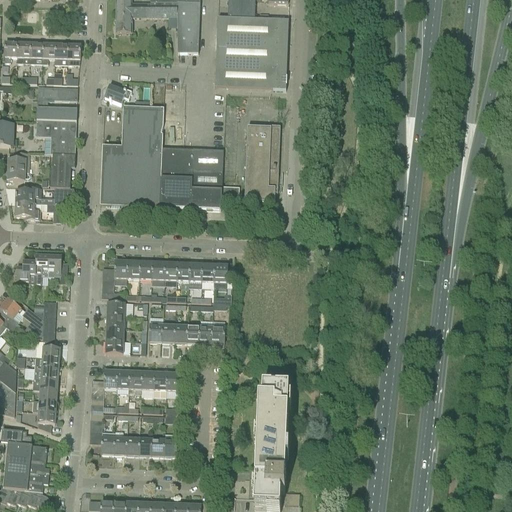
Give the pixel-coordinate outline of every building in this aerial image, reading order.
[(131,21),(146,21),(145,7),(134,7),(134,4),(132,4),(131,0),(115,0),(115,21),(131,21)] [(228,0),(227,21),(254,23),(255,0),(268,0),(268,6),(288,7),(288,0),(289,0),(228,0)] [(151,7),(145,7),(146,21),(169,21),(177,21),(177,6),(151,5),(151,7)] [(200,7),(177,6),(177,31),(177,56),(198,57),(200,7)] [(132,36),(131,21),(115,21),(115,36),(132,36)] [(177,21),(169,21),(169,31),(177,31),(177,21)] [(254,23),(227,21),(217,21),(215,91),(286,94),(288,24),(254,23)] [(5,56),(4,66),(10,66),(11,61),(16,61),(17,61),(18,46),(5,46),(5,56)] [(17,61),(17,67),(23,67),(23,61),(29,61),(30,61),(30,47),(18,46),(17,61)] [(30,61),(29,67),(35,67),(35,62),(40,62),(42,62),(43,47),(30,47),(30,61)] [(54,68),(55,48),(43,47),(42,67),(48,68),(48,62),(54,62),(54,68)] [(55,62),(54,68),(60,68),(67,68),(67,63),(68,48),(55,48),(55,62)] [(67,63),(67,68),(73,69),(73,63),(80,63),(80,48),(68,48),(67,63)] [(66,82),(66,89),(77,89),(78,82),(72,82),(72,77),(66,77),(66,82)] [(112,105),(121,109),(124,101),(128,103),(131,94),(119,90),(118,92),(109,89),(104,102),(109,104),(109,105),(111,106),(112,105)] [(38,91),(37,112),(48,113),(48,111),(48,104),(77,105),(77,104),(78,92),(38,91)] [(107,209),(160,211),(162,151),(163,136),(161,136),(163,129),(164,111),(123,109),(121,149),(104,149),(104,159),(107,159),(107,165),(101,171),(100,192),(102,192),(102,204),(107,209)] [(37,112),(36,123),(76,125),(77,114),(77,112),(48,111),(48,113),(37,112)] [(43,158),(52,158),(75,159),(76,125),(36,123),(35,140),(44,141),(43,158)] [(0,149),(3,149),(10,150),(11,127),(0,126),(0,149)] [(282,188),(282,176),(278,176),(280,130),(270,129),(270,131),(247,130),(244,205),(275,206),(275,196),(277,196),(277,193),(281,193),(282,188)] [(160,211),(191,212),(193,152),(162,151),(160,211)] [(193,152),(191,212),(221,214),(221,204),(222,190),(223,154),(193,152)] [(7,183),(24,184),(29,184),(30,184),(31,183),(32,183),(32,182),(33,181),(33,180),(32,179),(32,178),(32,177),(31,177),(30,176),(29,176),(28,176),(28,157),(13,156),(13,163),(8,163),(7,183)] [(50,191),(54,191),(70,192),(71,171),(69,170),(70,167),(75,168),(75,159),(52,158),(52,159),(54,159),(53,170),(51,170),(50,191)] [(239,190),(222,190),(221,204),(239,204),(239,190)] [(54,193),(53,208),(62,208),(73,209),(74,192),(70,192),(54,191),(54,193)] [(16,201),(16,207),(34,207),(34,202),(40,202),(40,193),(30,193),(30,195),(16,194),(16,195),(16,199),(15,201),(16,201)] [(34,207),(16,207),(15,220),(29,221),(29,223),(39,224),(39,215),(33,214),(34,207)] [(61,215),(53,214),(53,216),(53,226),(61,227),(62,215),(61,215)] [(35,278),(36,259),(36,265),(23,264),(23,271),(16,271),(16,284),(28,284),(28,287),(35,288),(35,287),(35,278)] [(49,259),(36,259),(35,278),(35,287),(42,287),(42,280),(48,281),(49,259)] [(49,259),(48,281),(55,281),(55,279),(60,279),(60,287),(67,288),(68,267),(61,266),(62,260),(49,259)] [(115,264),(114,272),(114,278),(114,282),(127,283),(127,264),(127,265),(115,265),(115,264)] [(128,265),(127,264),(127,283),(139,283),(140,265),(140,266),(128,265)] [(140,265),(139,283),(152,284),(153,265),(152,265),(152,266),(140,266),(140,265)] [(153,265),(152,284),(164,284),(165,266),(164,266),(164,267),(153,266),(153,265)] [(165,266),(164,284),(176,285),(177,266),(177,267),(165,267),(165,266)] [(177,266),(176,285),(189,285),(189,267),(189,268),(177,267),(177,266)] [(189,267),(189,285),(188,291),(201,291),(202,267),(201,267),(201,268),(190,268),(190,267),(189,267)] [(201,291),(213,292),(214,286),(214,268),(214,269),(202,268),(202,267),(201,291)] [(215,268),(214,268),(214,286),(226,286),(226,291),(232,291),(232,279),(227,278),(227,268),(226,268),(226,269),(215,269),(215,268)] [(213,301),(213,308),(215,309),(226,309),(226,301),(213,301)] [(8,302),(0,311),(0,317),(5,321),(14,328),(16,329),(17,327),(18,326),(23,320),(22,319),(18,316),(21,312),(15,308),(8,302)] [(106,319),(124,320),(124,307),(107,307),(107,319),(106,319)] [(17,327),(16,329),(22,334),(22,335),(27,338),(41,341),(43,335),(43,324),(27,311),(24,316),(33,322),(30,325),(24,333),(17,327)] [(106,331),(106,332),(123,333),(124,320),(106,319),(106,320),(107,320),(107,331),(106,331)] [(0,323),(0,338),(1,337),(6,330),(17,339),(22,334),(16,329),(14,328),(5,321),(2,325),(0,323)] [(187,329),(186,347),(186,346),(198,347),(198,348),(199,330),(199,327),(187,326),(187,329)] [(161,346),(162,329),(149,328),(149,346),(149,345),(161,345),(161,346)] [(173,347),(174,347),(174,329),(162,329),(161,346),(162,346),(162,345),(174,346),(173,347)] [(186,347),(187,329),(174,329),(174,347),(174,346),(186,346),(186,347)] [(199,330),(198,348),(199,348),(199,347),(211,347),(211,348),(212,330),(199,330)] [(212,330),(211,348),(211,347),(223,347),(223,348),(224,348),(224,331),(212,330)] [(105,344),(123,345),(123,333),(106,332),(106,344),(105,344)] [(0,361),(3,365),(4,364),(10,369),(13,365),(2,357),(0,355),(0,340),(1,340),(0,339),(0,361)] [(123,345),(105,344),(105,345),(106,345),(105,356),(105,357),(122,358),(123,345)] [(43,351),(42,362),(59,363),(60,352),(59,352),(60,347),(54,347),(44,347),(44,351),(43,351)] [(35,361),(35,372),(59,374),(59,363),(42,362),(35,361)] [(4,364),(0,368),(0,383),(0,384),(15,396),(16,374),(4,364)] [(24,371),(24,382),(34,383),(58,384),(59,374),(35,372),(24,371)] [(104,384),(104,390),(104,391),(116,392),(117,374),(117,375),(105,374),(104,384)] [(118,374),(117,374),(116,392),(116,397),(129,398),(130,375),(129,375),(118,375),(118,374)] [(130,375),(129,398),(141,398),(141,393),(142,375),(142,376),(130,375)] [(142,375),(141,393),(154,393),(154,376),(154,377),(142,376),(142,375)] [(155,376),(154,376),(154,393),(166,394),(167,376),(166,376),(166,377),(155,376)] [(166,394),(166,401),(178,402),(178,394),(179,394),(179,377),(167,377),(167,376),(166,394)] [(0,384),(0,383),(0,405),(14,417),(15,396),(0,384)] [(34,383),(33,393),(40,394),(57,395),(58,384),(34,383)] [(40,394),(39,405),(56,406),(57,395),(40,394)] [(280,511),(281,497),(284,497),(284,496),(285,496),(289,395),(259,394),(256,473),(255,502),(254,511),(280,511)] [(33,404),(32,415),(38,415),(56,417),(56,406),(39,405),(33,404)] [(0,416),(14,421),(14,417),(0,405),(0,416)] [(165,411),(165,420),(168,420),(168,419),(178,419),(178,412),(165,411)] [(38,415),(37,431),(51,436),(52,428),(55,428),(56,417),(38,415)] [(2,433),(1,446),(4,447),(4,446),(8,447),(31,449),(31,441),(26,440),(26,436),(2,433)] [(115,437),(114,458),(114,457),(126,458),(126,459),(127,441),(122,441),(123,436),(122,436),(115,435),(115,437)] [(102,448),(101,458),(102,458),(102,457),(113,457),(113,458),(114,458),(115,437),(109,436),(109,441),(102,441),(102,442),(102,448)] [(138,459),(139,459),(139,442),(127,441),(126,459),(127,459),(127,458),(138,458),(138,459)] [(151,460),(152,442),(139,442),(139,459),(139,458),(151,459),(151,460)] [(163,460),(164,443),(152,442),(151,460),(151,459),(163,459),(163,460)] [(164,443),(163,460),(164,460),(164,459),(175,460),(175,461),(176,461),(177,443),(164,443)] [(0,505),(6,508),(6,506),(16,509),(17,507),(26,510),(27,508),(36,511),(37,509),(42,511),(43,511),(44,511),(45,511),(46,510),(47,509),(48,509),(48,508),(49,507),(49,506),(49,505),(49,504),(49,503),(48,502),(48,501),(47,500),(46,500),(42,498),(43,488),(48,488),(49,472),(45,472),(47,451),(31,449),(8,447),(3,491),(1,491),(1,493),(0,493),(0,505)]
